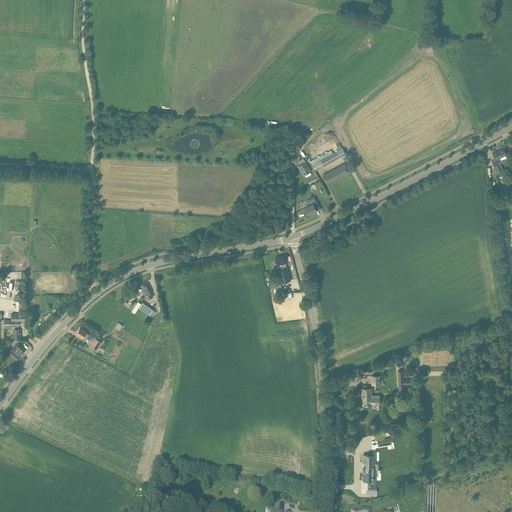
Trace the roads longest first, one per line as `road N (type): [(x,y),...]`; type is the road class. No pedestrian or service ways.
road 1 (unclassified): [(323,511),(320,358),(293,237)]
road 2 (tertiary): [(293,237),(511,126)]
road 3 (tertiary): [(97,293),(140,268),(293,237)]
road 4 (track): [(83,0),(92,168)]
road 5 (tertiary): [(0,405),(97,293)]
